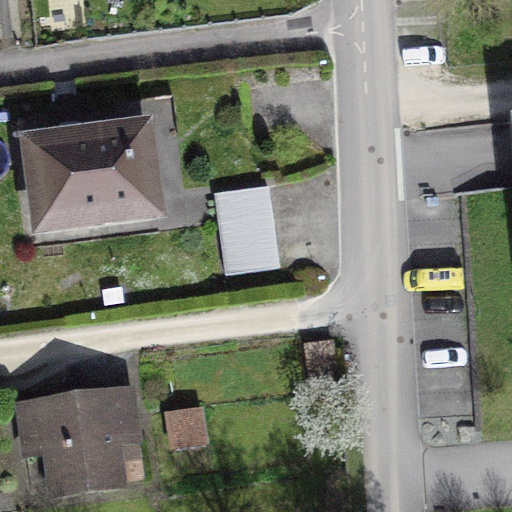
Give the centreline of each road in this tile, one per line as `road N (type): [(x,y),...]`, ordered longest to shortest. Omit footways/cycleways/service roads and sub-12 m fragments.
road 1 (residential): [(373,289),(0,342)]
road 2 (residential): [(0,58),(363,9)]
road 3 (residential): [(363,9),(373,289)]
road 4 (residential): [(373,289),(383,325),(392,511)]
